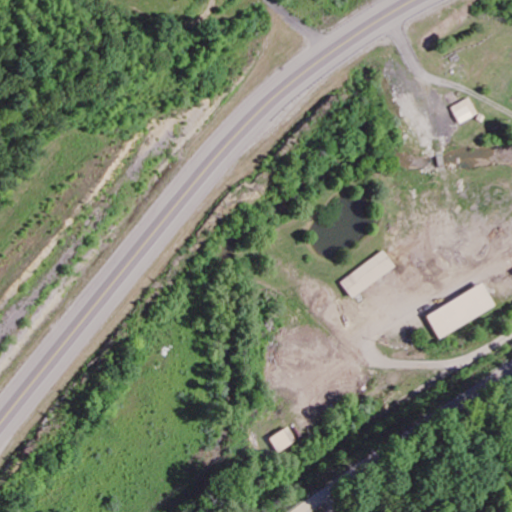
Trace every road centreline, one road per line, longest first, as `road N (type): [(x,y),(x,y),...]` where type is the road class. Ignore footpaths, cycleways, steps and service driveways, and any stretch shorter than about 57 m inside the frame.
road 1 (trunk): [(407,0),(348,35),(279,98),(0,429)]
road 2 (tertiary): [(303,511),(511,368)]
